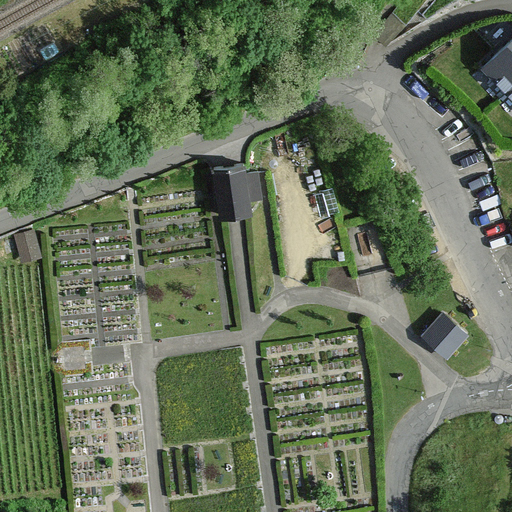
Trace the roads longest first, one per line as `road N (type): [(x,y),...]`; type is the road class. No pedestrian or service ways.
road 1 (residential): [(511,322),(441,157),(390,88),(351,82),(0,216)]
road 2 (residential): [(511,389),(436,408),(410,430),(396,472),(398,511)]
